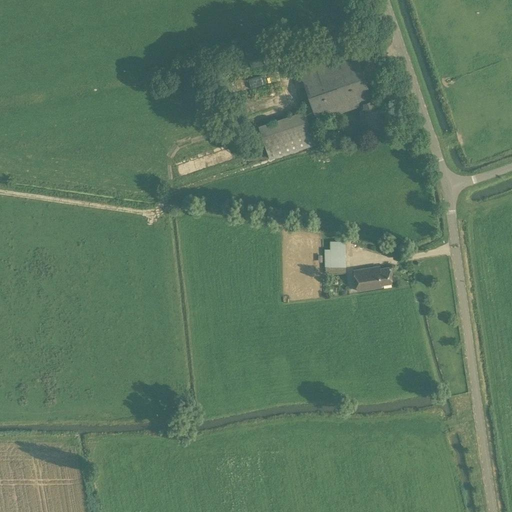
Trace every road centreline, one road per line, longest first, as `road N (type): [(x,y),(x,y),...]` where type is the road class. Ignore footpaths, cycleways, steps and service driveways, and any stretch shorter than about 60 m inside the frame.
road 1 (unclassified): [(447,187),(493,511)]
road 2 (unclassified): [(447,187),(383,0)]
